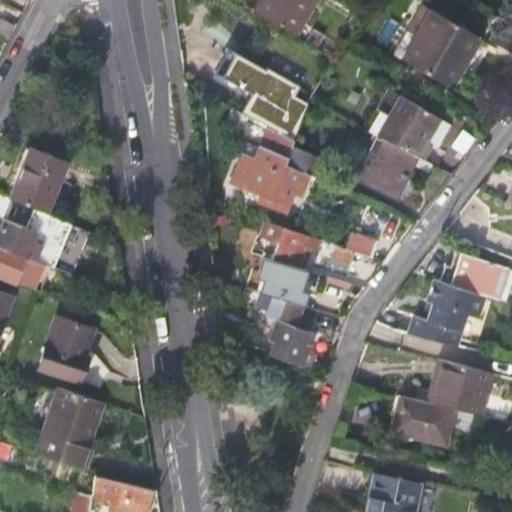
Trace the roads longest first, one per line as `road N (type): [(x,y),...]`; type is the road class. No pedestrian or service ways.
road 1 (secondary): [(137,25),(208,511)]
road 2 (residential): [(299,511),(362,314),(511,124)]
